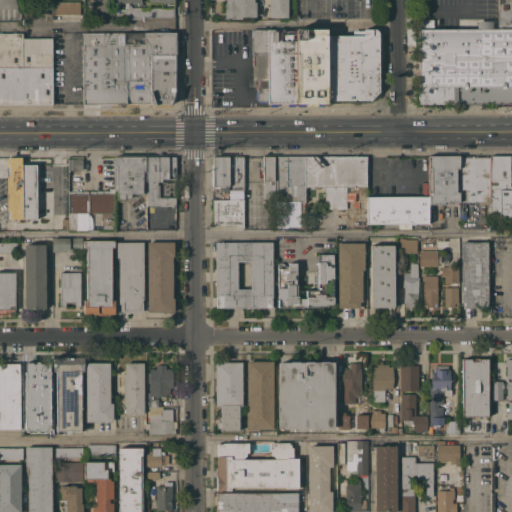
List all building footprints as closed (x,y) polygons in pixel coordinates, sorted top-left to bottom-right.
[(25,8),(25,7),(21,7),(21,0),(43,0),(43,8),(25,8)] [(104,0),(89,0),(89,9),(105,9),(104,0)] [(143,17),(143,19),(124,19),(124,7),(138,7),(138,2),(116,2),(115,0),(141,0),(141,2),(142,2),(142,7),(157,7),(157,2),(149,2),(149,0),(174,0),(174,2),(172,2),(172,7),(173,7),(174,17),(143,17)] [(254,0),(254,1),(255,1),(255,16),(241,16),(241,18),(225,18),(225,3),(226,3),(226,0),(254,0)] [(269,0),(287,0),(287,17),(269,17),(269,0)] [(511,29),(499,29),(499,0),(511,0),(511,29)] [(54,14),(52,14),(52,1),(80,1),(79,14),(54,14)] [(511,103),(480,103),(480,106),(455,106),(455,103),(453,103),(453,104),(451,104),(418,104),(418,20),(434,20),(434,25),(432,25),(432,28),(460,28),(460,20),(466,20),(473,20),(474,20),(474,28),(476,28),(476,21),(492,21),(492,29),(499,29),(511,29),(511,103)] [(267,102),(258,102),(258,100),(257,100),(257,99),(256,99),(256,91),(257,91),(257,88),(259,88),(259,86),(257,86),(257,79),(252,79),(252,30),(267,30),(267,102)] [(326,100),(326,103),(324,103),(324,106),(316,106),(316,103),(305,103),(305,106),(297,106),(297,103),(294,103),(294,106),(288,106),(287,103),(277,103),(277,106),(270,106),(270,103),(267,103),(267,102),(267,30),(326,30),(326,35),(326,100)] [(326,35),(352,35),(352,30),(376,30),(378,32),(378,90),(369,100),(358,100),(357,98),(355,98),(354,100),(340,100),(340,102),(331,103),(331,100),(326,100),(326,35)] [(83,32),(86,32),(86,31),(93,31),(93,32),(144,32),(175,32),(175,54),(174,54),(175,90),(170,104),(83,104),(83,32)] [(0,33),(22,33),(22,38),(51,38),(52,104),(0,104),(0,33)] [(175,156),(175,179),(161,179),(161,181),(166,181),(166,197),(175,197),(175,206),(159,206),(159,205),(146,205),(145,157),(175,156)] [(325,186),(309,187),(309,192),(308,192),(308,194),(305,194),(305,157),(366,156),(366,196),(367,196),(367,205),(356,205),(356,208),(348,208),(348,197),(346,197),(346,208),(325,208),(325,186)] [(34,164),(35,218),(8,218),(8,210),(6,210),(6,176),(9,176),(8,157),(21,157),(21,164),(34,164)] [(144,171),(142,171),(142,193),(130,193),(131,198),(124,198),(124,199),(116,199),(116,193),(114,193),(114,157),(144,157),(144,171)] [(243,157),(243,190),(237,190),(237,192),(234,192),(234,190),(228,190),(228,191),(219,191),(219,186),(212,186),(212,164),(210,164),(210,158),(211,157),(213,157),(243,157)] [(274,198),(271,198),(271,202),(267,202),(267,198),(263,198),(262,157),(274,157),(274,198)] [(304,194),(304,203),(299,203),(299,206),(293,206),(293,208),(288,208),(287,202),(286,202),(286,205),(276,205),(276,203),(274,203),(274,198),(274,157),(305,157),(305,194),(304,194)] [(459,202),(448,202),(448,204),(428,204),(428,196),(429,196),(429,157),(459,157),(459,202)] [(490,157),(490,217),(489,217),(489,204),(479,204),(479,202),(459,202),(459,157),(490,157)] [(511,217),(490,217),(490,157),(511,157),(511,217)] [(82,170),(68,170),(68,159),(82,159),(82,170)] [(68,193),(114,193),(114,225),(114,230),(103,230),(103,225),(93,225),(93,212),(88,212),(88,230),(68,230),(68,193)] [(367,196),(428,196),(428,204),(428,223),(367,223),(367,205),(367,196)] [(243,224),(213,224),(213,199),(243,199),(243,224)] [(82,250),(75,250),(75,251),(53,251),(53,237),(68,238),(68,237),(82,237),(82,250)] [(416,239),(416,252),(399,252),(399,238),(405,238),(405,239),(416,239)] [(114,240),(114,248),(111,248),(111,299),(114,299),(114,314),(105,314),(105,315),(93,315),(93,314),(84,314),(84,300),(86,300),(86,248),(84,248),(84,240),(114,240)] [(437,243),(437,240),(448,240),(448,251),(441,251),(441,247),(437,247),(437,255),(440,255),(440,263),(437,263),(437,266),(419,266),(419,243),(437,243)] [(487,303),(487,307),(479,307),(479,308),(464,308),(464,261),(461,261),(461,241),(487,241),(488,303),(487,303)] [(0,242),(17,242),(17,253),(0,253),(0,242)] [(143,300),(142,300),(142,313),(123,313),(123,311),(120,311),(120,304),(118,304),(118,257),(116,257),(116,242),(143,242),(143,300)] [(147,242),(174,242),(174,256),(172,256),(172,297),(174,297),(174,312),(147,312),(147,242)] [(215,308),(215,296),(215,242),(272,242),(272,296),(271,296),(271,307),(215,308)] [(337,243),(364,243),(364,269),(361,269),(361,301),(359,301),(359,307),(337,307),(337,243)] [(45,308),(34,308),(34,309),(24,309),(24,244),(45,244),(45,308)] [(394,307),(370,307),(370,245),(393,245),(394,307)] [(305,290),(315,290),(315,284),(313,284),(313,281),(315,281),(315,270),(317,270),(317,254),(333,254),(333,304),(327,304),(327,307),(277,307),(277,263),(282,263),(284,265),(287,265),(287,262),(296,263),(296,284),(297,284),(297,295),(297,298),(305,298),(305,290)] [(417,277),(418,277),(417,303),(416,303),(415,307),(404,306),(404,303),(403,303),(404,287),(402,287),(403,272),(409,272),(410,263),(417,263),(417,277)] [(458,266),(458,303),(457,303),(457,306),(454,306),(454,307),(444,307),(444,287),(452,287),(452,283),(444,283),(444,277),(441,277),(441,266),(458,266)] [(0,272),(15,272),(15,284),(17,284),(17,291),(15,291),(15,309),(10,309),(10,312),(0,312),(0,272)] [(80,306),(75,306),(75,302),(65,302),(65,306),(60,306),(60,272),(80,272),(80,306)] [(437,303),(436,303),(436,305),(433,305),(433,307),(426,307),(426,306),(424,306),(424,304),(423,304),(422,275),(437,275),(437,303)] [(78,353),(83,353),(84,371),(81,371),(81,430),(71,430),(71,433),(66,433),(66,430),(56,430),(56,371),(53,371),(53,356),(66,356),(66,357),(78,357),(78,355),(78,353)] [(488,416),(479,416),(479,418),(474,418),(474,416),(462,416),(462,358),(488,358),(488,416)] [(48,428),(48,430),(41,430),(41,428),(34,428),(34,430),(27,430),(27,428),(24,428),(25,362),(32,362),(32,363),(35,363),(35,362),(36,361),(37,361),(38,361),(39,361),(40,362),(40,364),(44,364),(44,362),(50,362),(50,428),(48,428)] [(273,429),(246,429),(246,414),(246,361),(273,361),(273,429)] [(334,428),(316,428),(316,430),(309,430),(309,428),(301,428),(301,430),(293,430),(293,428),(277,428),(277,362),(290,362),(290,361),(298,361),(298,362),(304,362),(304,361),(313,361),(313,362),(319,362),(319,361),(328,361),(328,362),(333,362),(334,428)] [(110,402),(113,402),(113,421),(86,421),(86,362),(109,362),(110,402)] [(125,414),(125,403),(120,403),(120,400),(123,400),(123,376),(120,376),(120,373),(123,373),(124,373),(124,362),(144,362),(143,414),(125,414)] [(242,362),(242,406),(238,406),(239,429),(216,429),(216,422),(220,422),(220,405),(215,405),(215,362),(242,362)] [(360,362),(360,368),(361,368),(360,396),(354,396),(354,404),(340,403),(340,368),(349,368),(349,362),(360,362)] [(0,363),(19,363),(19,375),(20,429),(0,429),(0,363)] [(146,392),(149,392),(149,382),(147,382),(148,372),(149,372),(149,368),(156,369),(156,364),(165,364),(165,368),(173,368),(172,387),(169,387),(169,395),(152,395),(152,398),(158,398),(158,406),(149,406),(146,406),(146,392)] [(388,364),(388,366),(392,366),(392,388),(385,388),(385,390),(384,390),(384,401),(373,401),(373,390),(372,390),(373,366),(377,366),(377,364),(388,364)] [(418,385),(423,385),(423,390),(400,391),(399,365),(418,365),(418,385)] [(448,369),(450,369),(450,389),(451,389),(451,390),(451,394),(450,395),(445,395),(444,395),(444,394),(442,394),(442,404),(437,404),(437,407),(442,407),(442,416),(443,416),(443,424),(429,424),(429,387),(431,387),(431,369),(433,369),(433,365),(448,365),(448,369)] [(503,388),(502,388),(502,399),(491,399),(491,381),(502,381),(502,382),(503,382),(503,388)] [(427,415),(427,430),(421,430),(421,432),(416,432),(416,430),(413,430),(413,425),(411,425),(411,424),(405,424),(405,420),(400,420),(400,405),(399,405),(399,403),(400,403),(400,394),(415,394),(415,415),(427,415)] [(162,407),(162,409),(172,409),(172,416),(172,427),(175,427),(175,434),(149,433),(149,429),(146,429),(146,423),(149,423),(149,417),(147,417),(147,410),(149,410),(149,409),(150,409),(150,407),(162,407)] [(380,410),(380,412),(384,412),(385,427),(384,427),(384,431),(378,431),(378,427),(368,427),(368,412),(372,412),(372,410),(380,410)] [(348,429),(337,429),(337,415),(340,415),(340,412),(345,412),(345,415),(348,415),(348,429)] [(367,428),(355,428),(355,414),(367,414),(367,428)] [(459,433),(445,433),(445,425),(448,425),(448,420),(459,420),(459,433)] [(367,440),(367,474),(356,474),(356,473),(346,473),(346,440),(367,440)] [(248,442),(248,452),(246,452),(246,455),(242,459),(276,458),(272,455),(270,455),(270,448),(272,448),(272,442),(289,442),(289,444),(291,444),(291,447),(292,447),(293,458),(297,458),(298,487),(286,487),(286,486),(230,486),(230,490),(216,490),(216,478),(215,467),(216,467),(216,456),(215,456),(215,442),(248,442)] [(114,444),(114,455),(88,455),(87,444),(114,444)] [(433,456),(417,456),(417,444),(433,444),(433,456)] [(459,458),(458,458),(458,463),(449,463),(449,460),(444,460),(444,462),(443,462),(443,464),(436,464),(436,444),(459,444),(459,458)] [(511,465),(511,444),(493,444),(494,507),(510,511),(509,511),(511,511),(511,501),(511,498),(511,480),(511,479),(511,465)] [(332,445),(332,466),(328,466),(329,491),(331,491),(331,511),(307,511),(307,445),(332,445)] [(395,445),(396,511),(387,511),(387,510),(386,510),(386,511),(385,511),(376,511),(374,511),(374,506),(374,452),(370,452),(370,449),(372,449),(372,446),(374,446),(374,445),(395,445)] [(51,446),(51,511),(27,511),(27,465),(25,465),(25,446),(51,446)] [(0,447),(22,447),(22,459),(0,459),(0,447)] [(82,447),(82,457),(54,457),(54,447),(82,447)] [(142,447),(142,456),(141,456),(141,511),(118,511),(118,447),(142,447)] [(147,453),(147,451),(152,451),(151,447),(168,447),(168,463),(164,463),(164,465),(161,465),(161,466),(146,466),(146,453),(147,453)] [(414,456),(414,462),(432,462),(432,496),(425,496),(425,486),(421,486),(421,479),(417,479),(417,474),(406,475),(409,478),(409,487),(413,487),(413,495),(414,495),(414,511),(399,511),(399,488),(400,488),(399,476),(401,474),(401,456),(414,456)] [(82,481),(54,481),(54,462),(82,461),(82,481)] [(113,461),(113,471),(107,471),(107,478),(110,478),(110,480),(113,480),(112,498),(109,498),(109,502),(113,502),(113,511),(95,511),(92,511),(92,506),(95,506),(96,485),(86,485),(86,479),(84,479),(84,461),(113,461)] [(20,511),(0,511),(0,464),(20,464),(20,511)] [(450,485),(435,486),(435,470),(450,470),(450,485)] [(159,471),(159,479),(146,479),(146,471),(159,471)] [(458,484),(458,471),(463,471),(463,502),(454,502),(455,502),(455,511),(436,511),(436,490),(449,490),(449,487),(453,487),(453,484),(458,484)] [(156,510),(156,506),(146,506),(146,488),(156,488),(156,485),(164,485),(164,480),(169,480),(169,482),(170,482),(170,485),(171,485),(171,510),(156,510)] [(360,499),(365,499),(365,511),(345,511),(345,485),(346,481),(360,481),(360,499)] [(76,485),(76,487),(81,487),(81,503),(82,503),(82,511),(65,511),(66,500),(61,500),(61,492),(59,492),(59,485),(76,485)] [(297,492),(297,511),(215,511),(215,492),(297,492)]
